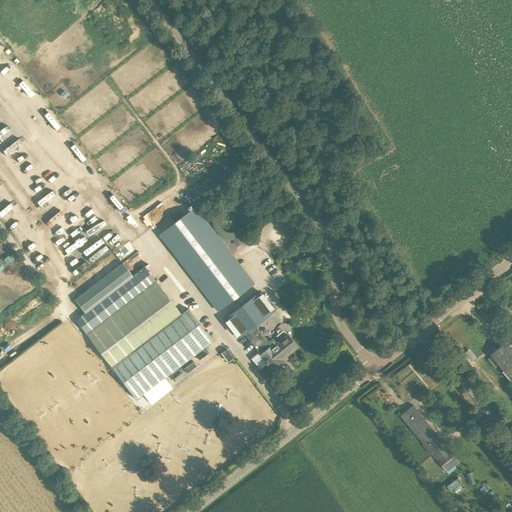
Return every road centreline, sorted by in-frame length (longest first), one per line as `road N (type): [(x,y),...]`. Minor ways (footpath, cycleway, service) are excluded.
road 1 (unclassified): [(373,368),(336,314),(335,255),(326,233),(149,0)]
road 2 (unclassified): [(191,511),(373,368)]
road 3 (unclassified): [(511,442),(422,331)]
